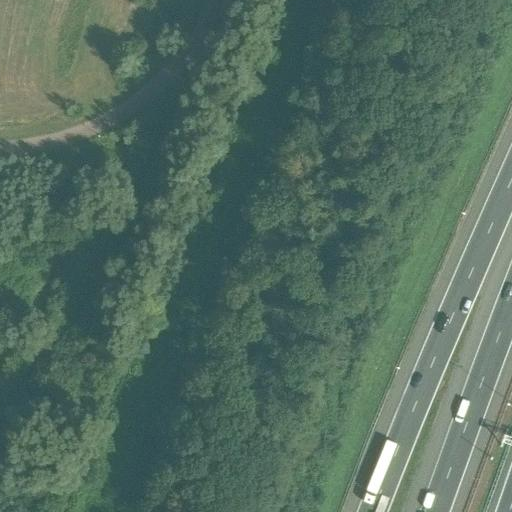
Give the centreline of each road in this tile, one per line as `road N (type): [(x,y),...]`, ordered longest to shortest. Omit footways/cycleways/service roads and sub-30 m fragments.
road 1 (motorway): [(511,179),(372,511)]
road 2 (motorway): [(511,302),(434,511)]
